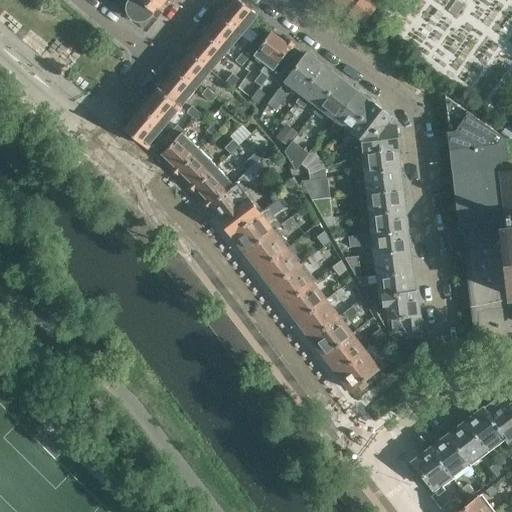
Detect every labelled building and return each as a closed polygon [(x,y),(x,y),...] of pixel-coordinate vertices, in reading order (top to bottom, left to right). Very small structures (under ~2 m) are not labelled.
[(127,0),(126,1),(126,3),(125,5),(125,7),(126,9),(126,11),(127,12),(127,14),(128,16),(130,17),(131,18),(133,19),(134,20),(136,20),(138,21),(140,21),(142,21),(143,20),(145,20),(146,19),(148,18),(149,17),(151,15),(154,11),(158,13),(157,14),(158,15),(161,10),(162,11),(163,10),(162,9),(164,7),(161,4),(156,0),(127,0)] [(215,13),(219,16),(241,35),(258,14),(239,0),(232,0),(225,9),(222,6),(221,5),(218,10),(217,9),(216,10),(217,11),(215,13)] [(323,0),(359,27),(379,0),(323,0)] [(200,31),(204,34),(226,53),(241,35),(219,16),(210,27),(207,24),(206,23),(203,28),(202,27),(201,28),(202,29),(200,31)] [(268,23),(251,44),(257,49),(267,35),(268,36),(271,32),(274,27),(268,23)] [(267,35),(257,49),(253,55),(265,65),(260,71),(261,72),(268,76),(273,69),(293,43),(293,44),(294,43),(292,42),(292,41),(291,40),(290,40),(286,37),(285,38),(286,38),(283,42),(271,32),(268,36),(267,35)] [(189,52),(188,53),(210,71),(226,53),(204,34),(195,45),(191,43),(192,42),(191,41),(188,46),(187,45),(186,46),(187,47),(185,49),(189,52)] [(251,56),(244,51),(236,61),(242,66),(251,56)] [(170,67),(174,70),(195,89),(210,71),(188,53),(179,63),(176,61),(177,60),(176,59),(172,64),(172,63),(171,64),(171,65),(170,67)] [(282,81),(284,82),(301,95),(323,66),(321,65),(322,64),(315,58),(314,59),(306,53),(297,64),(296,63),(282,81)] [(323,66),(301,95),(295,102),(304,109),(309,102),(317,108),(339,79),(338,78),(339,76),(331,71),(330,72),(323,66)] [(154,85),(158,88),(180,107),(195,89),(174,70),(164,81),(161,79),(161,78),(157,82),(156,81),(156,82),(156,83),(154,85)] [(253,81),(260,87),(268,76),(261,72),(253,81)] [(234,74),(227,84),(233,89),(241,79),(234,74)] [(333,120),(356,91),(354,90),(355,89),(348,83),(347,84),(339,79),(317,108),(312,113),(322,120),(326,115),(333,120)] [(423,92),(427,86),(421,81),(416,87),(423,92)] [(142,100),(137,106),(135,109),(134,108),(133,109),(134,110),(130,114),(131,114),(132,113),(135,116),(125,128),(147,146),(150,142),(150,143),(177,110),(179,111),(182,108),(180,107),(158,88),(149,99),(146,97),(147,96),(146,95),(143,99),(142,99),(141,100),(142,100)] [(210,89),(204,95),(213,103),(218,96),(210,89)] [(258,89),(251,99),(257,104),(264,94),(258,89)] [(287,96),(279,90),(273,98),(271,101),(280,107),(287,96)] [(356,91),(333,120),(347,131),(348,130),(351,132),(373,102),(365,96),(364,98),(356,91)] [(501,136),(445,96),(451,149),(495,144),(501,136)] [(373,102),(351,132),(360,139),(360,140),(395,119),(373,102)] [(204,115),(194,107),(189,114),(199,121),(204,115)] [(399,148),(395,120),(395,119),(360,140),(361,152),(399,148)] [(214,136),(222,127),(216,121),(208,130),(214,136)] [(288,145),(293,139),(298,132),(287,124),(277,138),(288,145)] [(177,125),(172,131),(178,136),(181,132),(183,130),(177,125)] [(178,136),(172,131),(166,136),(172,142),(174,139),(175,138),(178,136)] [(166,149),(164,152),(174,162),(171,165),(170,165),(169,166),(173,169),(173,170),(174,171),(175,171),(177,173),(181,169),(200,150),(181,132),(178,136),(175,138),(174,139),(172,142),(167,148),(166,148),(166,149)] [(172,142),(166,136),(161,142),(167,148),(172,142)] [(508,159),(505,140),(505,138),(501,136),(495,144),(451,149),(460,228),(475,352),(511,347),(511,295),(510,281),(503,280),(497,277),(492,272),(490,265),(491,258),(494,252),(499,247),(505,245),(503,230),(508,230),(500,173),(502,173),(501,161),(508,159)] [(232,154),(240,145),(234,139),(226,148),(232,154)] [(309,152),(293,139),(288,145),(284,149),(296,169),(301,163),(309,152)] [(312,148),(309,152),(301,163),(305,167),(319,155),(312,148)] [(400,158),(399,148),(361,152),(360,152),(363,173),(399,169),(398,158),(400,158)] [(200,150),(181,169),(190,178),(187,181),(186,182),(190,186),(190,187),(191,187),(193,188),(196,185),(216,166),(200,150)] [(319,155),(305,167),(309,170),(324,161),(319,155)] [(247,171),(256,162),(251,156),(242,165),(247,171)] [(258,160),(253,165),(259,173),(263,169),(258,160)] [(324,161),(309,170),(310,174),(326,168),(324,161)] [(213,203),(222,215),(223,216),(219,219),(232,235),(233,236),(261,214),(260,213),(248,196),(247,196),(241,187),(243,185),(259,173),(253,165),(237,182),(236,181),(232,184),(213,203)] [(216,166),(196,185),(207,195),(203,198),(202,199),(206,202),(205,203),(206,204),(207,204),(209,206),(213,203),(232,184),(216,166)] [(326,168),(310,174),(311,180),(328,178),(326,168)] [(399,169),(363,173),(365,193),(402,189),(401,179),(403,179),(402,170),(399,170),(399,169)] [(511,171),(502,173),(500,173),(508,230),(503,230),(505,245),(499,247),(494,252),(491,258),(490,265),(492,272),(497,277),(503,280),(510,281),(511,295),(511,171)] [(284,195),(298,184),(293,177),(279,188),(284,195)] [(329,178),(328,178),(311,180),(309,180),(311,196),(331,194),(329,178)] [(402,189),(365,193),(367,213),(404,209),(403,200),(405,200),(404,190),(402,190),(402,189)] [(261,214),(233,236),(245,252),(274,230),(280,225),(273,215),(287,205),(281,197),(267,208),(260,213),(261,214)] [(332,197),(313,199),(324,218),(334,217),(332,197)] [(367,213),(370,234),(407,230),(407,228),(409,228),(408,218),(406,219),(404,209),(367,213)] [(361,222),(360,214),(348,216),(349,224),(361,222)] [(297,222),(292,216),(282,223),(287,229),(297,222)] [(336,217),(324,218),(329,228),(337,227),(336,217)] [(274,230),(245,252),(258,269),(287,247),(274,230)] [(325,245),(331,240),(325,230),(318,235),(325,245)] [(407,230),(370,234),(348,236),(349,247),(371,245),(373,255),(409,250),(409,249),(411,249),(410,239),(408,240),(407,230)] [(287,247),(258,269),(272,286),(300,264),(287,247)] [(373,255),(375,275),(375,276),(412,271),(412,269),(414,269),(412,260),(411,260),(409,250),(373,255)] [(314,253),(306,260),(311,266),(319,259),(314,253)] [(344,258),(355,277),(360,277),(358,256),(344,258)] [(347,268),(341,258),(332,265),(340,274),(347,268)] [(300,264),(272,286),(284,303),(313,281),(300,264)] [(412,271),(375,276),(375,275),(360,277),(355,277),(360,286),(367,286),(367,285),(376,284),(378,297),(381,296),(381,295),(416,290),(415,281),(413,281),(412,271)] [(313,281),(284,303),(297,320),(326,298),(313,281)] [(339,288),(330,295),(335,300),(344,293),(339,288)] [(381,295),(381,296),(382,307),(385,308),(386,319),(390,319),(392,331),(392,333),(401,332),(401,334),(421,331),(416,290),(381,295)] [(326,298),(297,320),(310,337),(339,315),(330,304),(335,300),(330,295),(326,298)] [(352,305),(343,312),(348,317),(357,310),(352,305)] [(339,315),(310,337),(324,355),(353,333),(339,315)] [(374,344),(384,336),(379,330),(369,338),(374,344)] [(392,331),(387,333),(388,333),(394,340),(422,337),(421,331),(401,334),(401,332),(392,333),(392,331)] [(353,333),(324,355),(337,372),(366,350),(353,333)] [(384,336),(374,344),(372,345),(377,352),(389,343),(384,336)] [(366,350),(337,372),(351,391),(352,389),(355,393),(366,385),(363,381),(379,369),(370,357),(377,352),(372,345),(366,350)] [(511,408),(510,406),(505,400),(499,404),(495,399),(483,407),(496,424),(494,426),(504,439),(507,443),(511,439),(511,408)] [(467,420),(465,421),(488,452),(504,439),(494,426),(496,424),(483,407),(476,413),(472,414),(468,417),(467,420)] [(449,433),(447,435),(472,464),(488,452),(465,421),(458,426),(455,427),(451,430),(449,433)] [(437,442),(429,448),(452,476),(454,478),(472,464),(447,435),(443,436),(439,439),(437,442)] [(452,476),(429,448),(429,449),(425,449),(421,452),(419,455),(412,461),(413,462),(408,466),(419,480),(424,477),(437,495),(442,492),(444,490),(442,487),(454,478),(452,476)] [(497,477),(504,472),(496,462),(489,467),(497,477)] [(460,489),(468,499),(475,493),(467,484),(460,489)] [(492,485),(485,490),(490,497),(497,491),(492,485)] [(478,495),(457,510),(454,511),(494,511),(481,493),(479,495),(478,495)] [(446,504),(442,507),(445,511),(454,511),(457,510),(450,500),(445,503),(446,504)]
